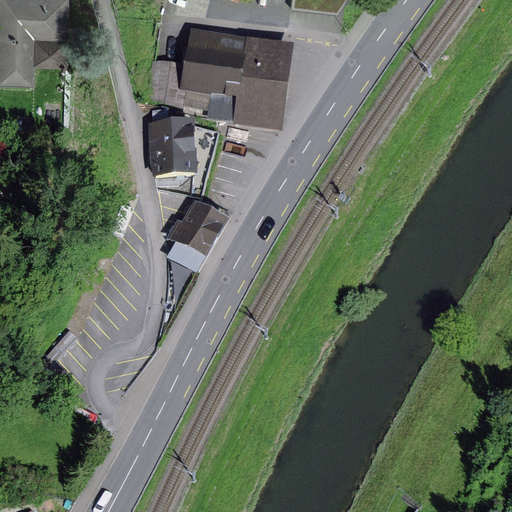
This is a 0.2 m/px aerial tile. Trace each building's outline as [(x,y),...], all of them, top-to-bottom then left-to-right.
[(70,0),(2,0),(3,77),(42,77),(41,44),(71,44),(70,0)] [(294,0),(295,6),(344,9),(344,0),(294,0)] [(293,45),(193,36),(188,95),(216,97),(213,123),(285,129),(293,45)] [(203,172),(201,124),(165,125),(168,174),(203,172)] [(225,216),(196,204),(172,264),(200,276),(225,216)]
